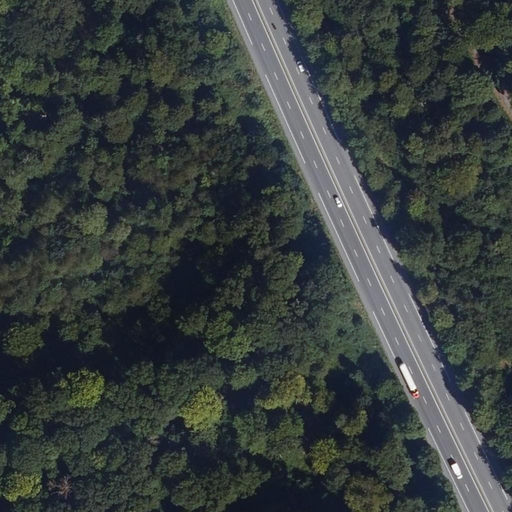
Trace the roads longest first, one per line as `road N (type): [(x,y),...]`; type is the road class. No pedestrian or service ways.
road 1 (motorway): [(503,511),(267,0)]
road 2 (motorway): [(243,0),(478,511)]
road 3 (track): [(443,0),(511,109)]
